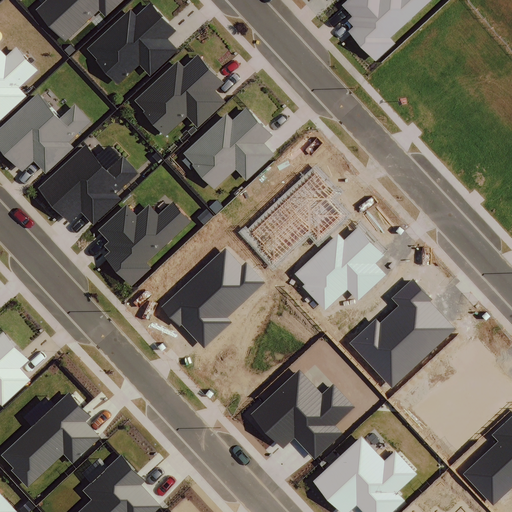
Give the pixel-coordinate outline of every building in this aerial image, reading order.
[(48,0),(41,7),(69,37),(103,6),(109,12),(122,0),(48,0)] [(393,34),(429,0),(349,0),(346,3),(356,13),(351,18),(356,23),(352,27),(379,56),(398,39),(393,34)] [(118,26),(95,48),(105,59),(103,61),(120,79),(142,58),(153,70),(175,49),(159,32),(168,23),(153,6),(124,33),(118,26)] [(0,42),(0,115),(2,118),(29,92),(22,85),(41,67),(20,45),(11,54),(0,42)] [(223,78),(200,53),(184,67),(179,62),(138,100),(166,129),(190,107),(201,120),(226,97),(215,85),(223,78)] [(42,90),(0,129),(0,137),(26,166),(37,156),(49,168),(77,142),(72,137),(93,117),(79,102),(65,115),(42,90)] [(275,131),(250,105),(235,119),(230,114),(189,151),(218,183),(239,164),(249,174),(277,149),(267,138),(275,131)] [(89,142),(43,185),(74,218),(85,208),(97,220),(124,194),(120,189),(141,169),(127,154),(113,167),(89,142)] [(149,260),(194,217),(176,199),(162,212),(152,202),(140,213),(130,202),(103,228),(112,237),(108,241),(114,247),(108,252),(135,281),(153,264),(149,260)] [(0,394),(6,401),(33,376),(23,365),(32,356),(6,329),(0,335),(0,394)]
